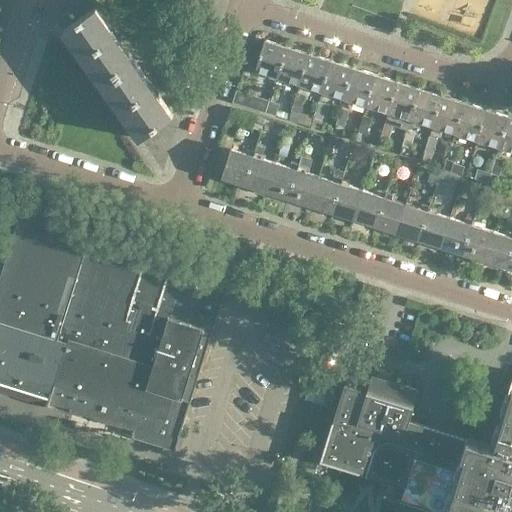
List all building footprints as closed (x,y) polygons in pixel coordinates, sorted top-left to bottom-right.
[(98,7),(65,31),(83,58),(102,85),(136,61),(117,34),(98,7)] [(265,39),(255,69),(277,76),(287,46),(265,39)] [(308,53),(287,46),(277,76),(299,82),(308,53)] [(331,60),(308,53),(299,82),(321,89),(331,60)] [(331,60),(321,89),(343,96),(353,67),(331,60)] [(136,61),(102,85),(121,112),(140,139),(174,116),(155,89),(136,61)] [(353,67),(343,96),(366,104),(375,74),(353,67)] [(375,74),(366,104),(388,111),(398,81),(375,74)] [(398,81),(388,111),(410,118),(419,88),(398,81)] [(419,88),(410,118),(432,125),(442,95),(419,88)] [(237,90),(233,102),(265,112),(269,100),(253,95),(237,90)] [(305,95),(297,92),(291,108),(300,111),(305,95)] [(442,95),(432,125),(454,132),(464,102),(442,95)] [(327,102),(319,99),(313,115),(322,118),(327,102)] [(279,103),(269,100),(265,112),(276,115),(279,103)] [(464,102),(454,132),(477,139),(486,109),(464,102)] [(349,109),(341,106),(335,122),(344,125),(349,109)] [(263,117),(234,108),(230,119),(241,123),(260,128),(263,117)] [(486,109),(477,139),(499,146),(508,116),(486,109)] [(372,116),(363,113),(358,128),(366,132),(372,116)] [(511,117),(508,116),(499,146),(511,150),(511,117)] [(241,123),(230,119),(227,130),(238,133),(241,123)] [(394,124),(385,121),(380,136),(389,139),(394,124)] [(417,130),(408,127),(403,143),(412,146),(417,130)] [(439,137),(431,134),(425,150),(434,153),(439,137)] [(282,141),(278,153),(286,155),(289,144),(282,141)] [(460,144),(452,141),(446,157),(455,160),(460,144)] [(219,145),(211,172),(222,175),(224,170),(231,148),(219,145)] [(222,175),(222,177),(244,184),(253,155),(231,148),(224,170),(222,175)] [(253,155),(244,184),(265,190),(274,162),(253,155)] [(312,159),(300,155),(297,165),(309,168),(312,159)] [(506,158),(497,156),(492,171),(501,174),(506,158)] [(274,162),(265,190),(287,197),(296,168),(274,162)] [(296,168),(287,197),(309,204),(318,175),(296,168)] [(436,182),(440,173),(432,170),(429,179),(436,182)] [(318,175),(309,204),(331,210),(340,182),(318,175)] [(340,182),(331,210),(353,217),(362,188),(340,182)] [(362,188),(353,217),(374,224),(383,195),(362,188)] [(383,195),(374,224),(396,231),(405,202),(383,195)] [(0,387),(47,402),(46,405),(69,412),(70,409),(143,432),(145,429),(154,432),(153,436),(165,440),(167,433),(179,437),(221,303),(199,296),(211,258),(190,251),(190,250),(24,200),(0,276),(0,387)] [(428,210),(405,202),(396,231),(419,238),(428,210)] [(449,217),(428,210),(419,238),(440,245),(449,217)] [(449,217),(440,245),(462,252),(471,224),(449,217)] [(471,224),(462,252),(484,259),(493,231),(471,224)] [(350,229),(348,237),(355,239),(358,232),(350,229)] [(511,236),(493,231),(484,259),(506,266),(511,246),(511,236)] [(325,451),(323,459),(343,465),(342,467),(382,479),(382,478),(403,484),(398,500),(428,509),(427,511),(509,511),(511,504),(511,375),(508,388),(511,389),(494,446),(468,438),(467,441),(452,436),(453,432),(441,429),(440,432),(425,428),(425,426),(410,421),(419,391),(372,376),(366,393),(361,392),(361,390),(345,384),(323,451),(325,451)] [(304,400),(323,406),(331,383),(312,377),(304,400)]
